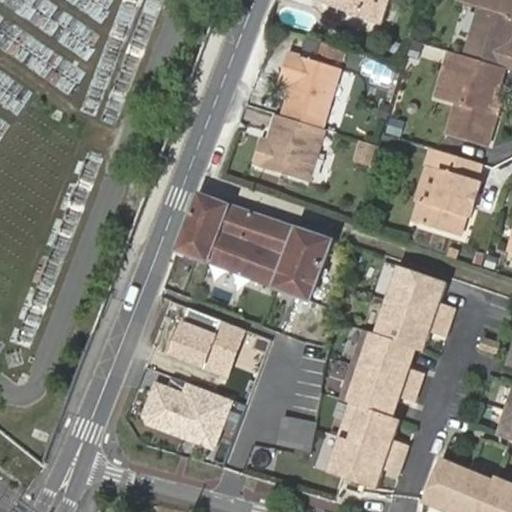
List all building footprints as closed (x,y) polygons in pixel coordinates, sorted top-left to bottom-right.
[(319,0),(382,25),(391,0),(319,0)] [(509,72),(511,72),(511,44),(509,41),(511,30),(511,0),(460,0),(459,4),(480,10),(466,59),(509,72)] [(289,57),(343,74),(343,73),(289,55),(289,57)] [(466,59),(453,55),(447,73),(461,77),(453,102),(460,104),(450,135),(490,148),(500,117),(491,114),(494,103),(499,105),(509,72),(466,59)] [(324,132),(343,74),(289,57),(282,76),(293,80),(296,84),(296,91),(284,120),(324,132)] [(461,77),(447,73),(439,97),(453,102),(461,77)] [(293,80),(282,76),(279,85),(296,91),(296,84),(293,80)] [(504,107),(499,105),(494,103),(491,114),(500,117),(504,107)] [(327,132),(324,132),(284,120),(276,118),(271,135),(278,137),(275,147),(268,144),(263,142),(254,170),(310,187),(327,132)] [(278,137),(271,135),(268,144),(275,147),(278,137)] [(355,141),(350,161),(368,166),(373,146),(355,141)] [(480,184),(486,167),(442,154),(436,174),(443,177),(433,208),(422,205),(415,226),(461,241),(468,221),(474,222),(477,212),(472,206),(474,199),(482,196),(485,186),(480,184)] [(477,212),(482,196),(474,199),(472,206),(477,212)] [(331,244),(201,198),(180,251),(309,302),(331,244)] [(408,373),(415,354),(425,357),(431,337),(447,342),(456,313),(441,308),(448,287),(398,271),(375,339),(365,336),(342,405),(352,409),(330,477),(379,493),(386,475),(401,480),(411,451),(395,446),(402,426),(392,422),(399,402),(414,407),(424,378),(408,373)] [(334,325),(338,307),(322,305),(319,323),(334,325)] [(249,330),(189,306),(169,354),(230,378),(249,330)] [(497,364),(500,354),(483,348),(480,358),(497,364)] [(184,391),(156,380),(142,416),(146,426),(219,453),(238,401),(187,382),(184,391)] [(511,402),(498,445),(511,450),(511,402)] [(279,446),(309,456),(315,424),(290,416),(279,446)] [(258,453),(256,454),(255,454),(253,455),(252,458),(251,460),(252,463),(252,464),(254,467),(256,468),(258,468),(261,468),(264,467),(266,465),(267,463),(267,460),(266,458),(265,456),(263,454),(261,453),(258,453)] [(511,511),(511,485),(443,456),(424,500),(451,511),(511,511)] [(254,483),(253,497),(280,499),(281,485),(254,483)]
